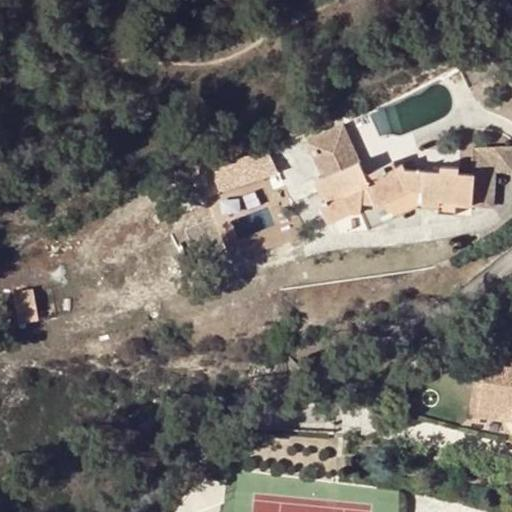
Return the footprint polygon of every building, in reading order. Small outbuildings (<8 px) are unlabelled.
[(328,203),(320,207),(329,223),(349,212),(360,212),(360,203),(375,203),(376,204),(407,190),(422,191),(421,205),(440,205),(440,200),(455,201),(455,204),(472,205),(494,207),(496,176),(497,172),(511,173),(511,150),(472,147),(470,175),(458,173),(458,168),(441,168),(441,172),(406,171),(402,165),(395,168),(393,163),(365,176),(359,163),(362,162),(343,124),(305,142),(323,180),(317,183),(323,198),(325,196),(328,203)] [(220,220),(283,201),(268,149),(205,167),(220,220)] [(34,288),(13,292),(19,324),(39,320),(39,318),(34,290),(34,288)] [(511,356),(486,353),(484,382),(480,410),(511,414),(511,356)] [(480,410),(484,382),(474,381),(470,417),(479,418),(480,410)] [(511,414),(480,410),(479,418),(511,421),(511,414)]
